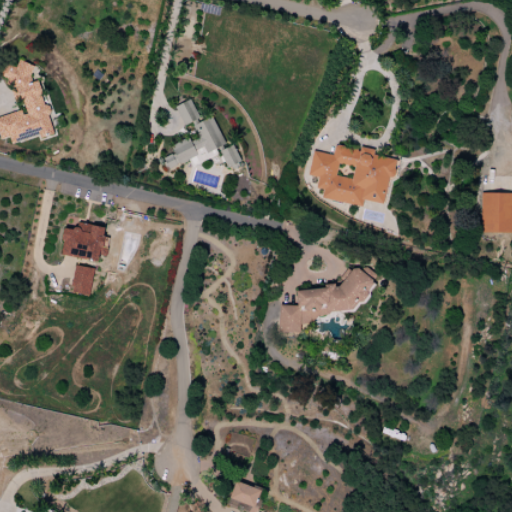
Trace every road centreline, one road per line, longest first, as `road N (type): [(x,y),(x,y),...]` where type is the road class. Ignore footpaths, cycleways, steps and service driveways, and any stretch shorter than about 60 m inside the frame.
road 1 (residential): [(0,164),(314,233)]
road 2 (residential): [(191,207),(177,300),(180,443)]
road 3 (residential): [(180,443),(213,427),(299,436),(359,462),(370,483)]
